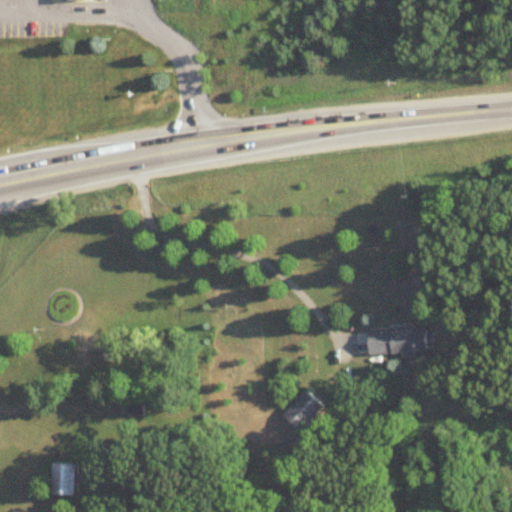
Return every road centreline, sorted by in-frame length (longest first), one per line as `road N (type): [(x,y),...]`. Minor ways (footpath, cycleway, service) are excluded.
road 1 (secondary): [(195,146),(511,109)]
road 2 (secondary): [(0,180),(195,146)]
